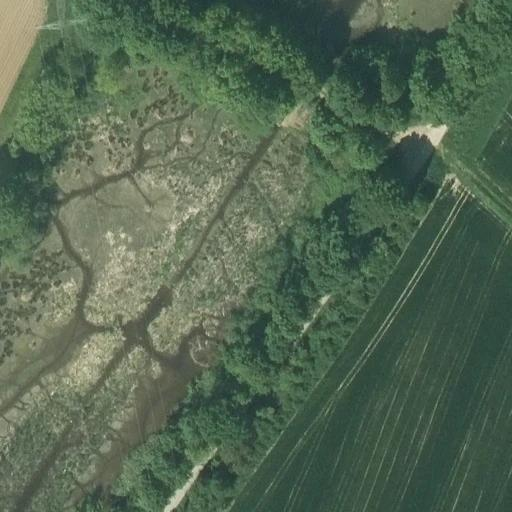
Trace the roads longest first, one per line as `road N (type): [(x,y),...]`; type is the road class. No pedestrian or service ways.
road 1 (track): [(511,3),(427,154),(167,511)]
road 2 (track): [(156,0),(427,154)]
